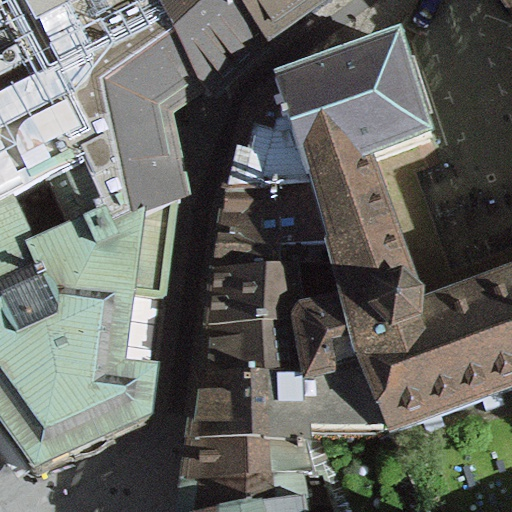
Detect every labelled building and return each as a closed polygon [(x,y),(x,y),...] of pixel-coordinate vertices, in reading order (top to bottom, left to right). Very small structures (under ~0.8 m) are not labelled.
[(267,42),(238,0),(0,0),(0,218),(12,213),(15,211),(38,194),(50,188),(80,174),(94,203),(111,239),(175,208),(176,208),(180,207),(163,129),(157,115),(171,106),(199,86),(209,96),(263,44),(267,42)] [(238,0),(267,42),(286,28),(325,0),(238,0)] [(511,0),(505,0),(511,9),(511,283),(477,296),(423,316),(413,281),(410,282),(367,162),(430,140),(397,43),(279,87),(313,194),(314,194),(331,247),(327,247),(328,252),(342,307),(302,319),(311,380),(363,364),(395,433),(423,423),(427,433),(444,426),(441,416),(483,401),(486,411),(505,404),(501,394),(511,389),(511,0)] [(237,164),(226,202),(313,194),(279,87),(278,88),(273,90),(261,104),(241,154),(237,164)] [(166,287),(176,208),(175,208),(111,239),(94,203),(80,174),(50,188),(38,194),(15,211),(12,213),(0,218),(0,426),(36,477),(52,469),(81,456),(147,425),(149,424),(150,411),(152,401),(166,287)] [(219,245),(215,275),(283,274),(283,255),(328,252),(327,247),(331,247),(314,194),(313,194),(226,202),(219,245)] [(311,380),(302,319),(296,274),(283,274),(215,275),(207,363),(205,383),(311,380)] [(314,472),(324,471),(333,500),(337,511),(427,511),(392,434),(395,433),(363,364),(311,380),(205,383),(200,416),(199,424),(195,447),(263,444),(306,443),(314,472)] [(182,511),(266,511),(333,500),(324,471),(314,472),(306,443),(263,444),(195,447),(186,497),(182,511)] [(337,511),(333,500),(266,511),(337,511)]
